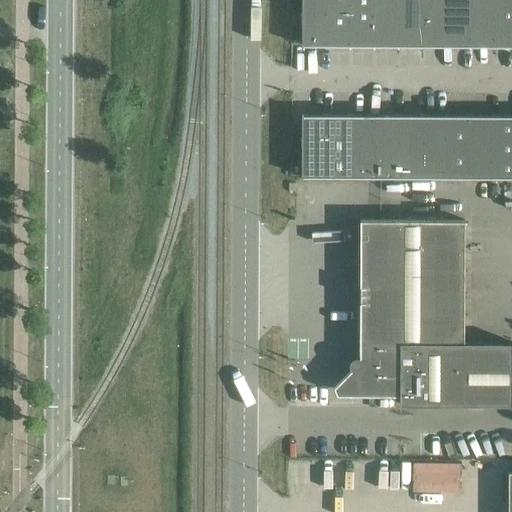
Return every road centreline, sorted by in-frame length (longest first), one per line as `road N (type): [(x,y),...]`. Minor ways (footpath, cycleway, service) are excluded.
road 1 (tertiary): [(56,511),(62,0)]
road 2 (unclassified): [(244,511),(247,0)]
